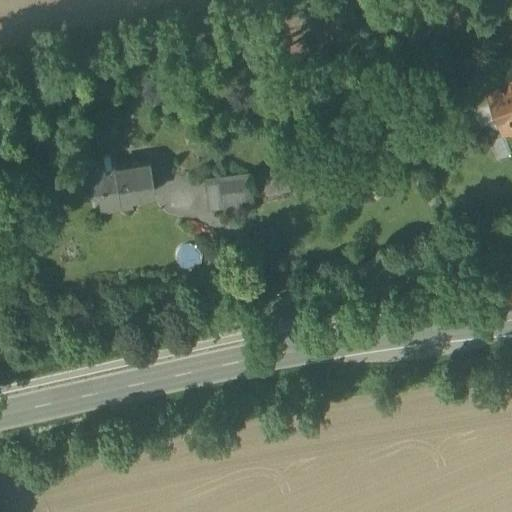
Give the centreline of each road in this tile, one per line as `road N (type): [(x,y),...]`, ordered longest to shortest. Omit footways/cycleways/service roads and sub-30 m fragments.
road 1 (secondary): [(511,322),(264,357),(0,413)]
road 2 (track): [(0,55),(201,0)]
